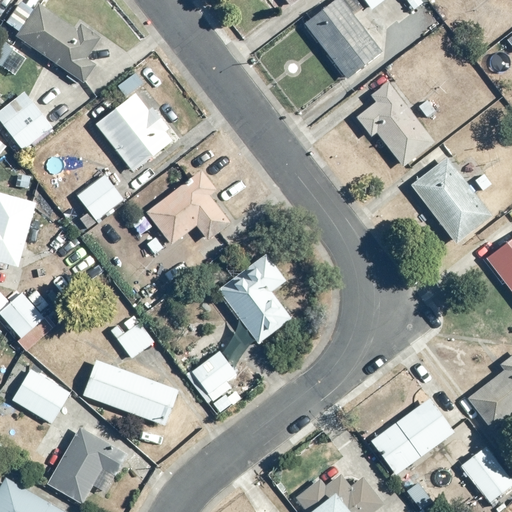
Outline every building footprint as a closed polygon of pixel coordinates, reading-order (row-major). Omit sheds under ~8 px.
[(342,0),(335,0),(304,24),(347,79),(382,52),(342,0)] [(424,2),(422,0),(364,0),(371,9),(382,0),(406,0),(413,9),(424,2)] [(77,29),(39,3),(16,37),(84,83),(96,64),(87,58),(101,37),(81,24),(77,29)] [(375,103),(356,117),(371,136),(377,132),(403,166),(435,142),(388,81),(370,95),(375,103)] [(41,110),(26,90),(0,109),(0,120),(23,150),(54,126),(41,110)] [(135,92),(96,124),(133,172),(173,141),(166,132),(170,129),(153,106),(149,110),(135,92)] [(425,94),(414,103),(426,118),(437,109),(425,94)] [(447,157),(411,185),(456,244),(493,216),(447,157)] [(486,169),(472,180),(481,192),(495,181),(486,169)] [(217,190),(201,170),(146,212),(172,245),(197,226),(208,241),(232,223),(211,195),(217,190)] [(101,171),(75,192),(90,211),(72,225),(83,238),(127,203),(101,171)] [(0,262),(19,267),(37,203),(0,192),(0,262)] [(511,239),(487,258),(511,291),(511,239)] [(267,253),(218,290),(258,343),(292,318),(272,291),(287,280),(267,253)] [(25,297),(20,289),(0,301),(0,310),(26,350),(62,326),(38,289),(25,297)] [(153,340),(134,317),(112,335),(131,359),(153,340)] [(236,371),(216,346),(182,373),(216,416),(239,397),(225,380),(236,371)] [(504,370),(467,398),(491,430),(511,415),(511,356),(501,365),(504,370)] [(179,390),(96,359),(83,396),(165,426),(179,390)] [(70,393),(30,368),(10,398),(51,423),(70,393)] [(430,398),(371,440),(395,475),(455,433),(430,398)] [(128,454),(80,427),(48,484),(82,503),(102,469),(115,476),(128,454)] [(511,484),(511,479),(485,445),(460,464),(489,502),(511,484)] [(320,480),(297,498),(307,511),(373,511),(384,503),(364,477),(351,487),(341,474),(325,487),(320,480)] [(65,511),(6,479),(0,489),(0,511),(65,511)]
